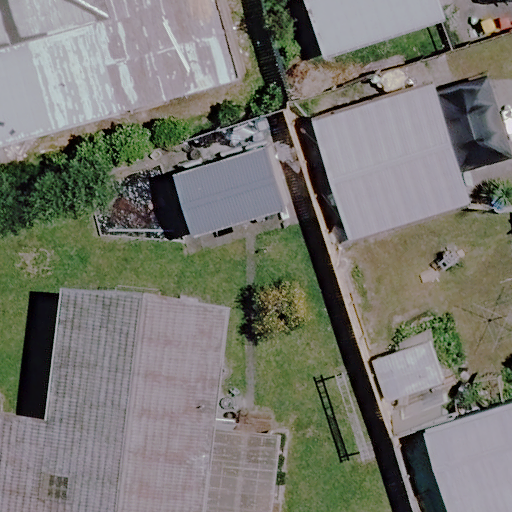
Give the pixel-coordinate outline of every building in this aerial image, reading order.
[(0,0),(0,157),(242,89),(217,0),(0,0)] [(447,22),(439,0),(302,0),(323,63),(447,22)] [(472,207),(435,85),(313,121),(349,244),(472,207)] [(286,215),(266,147),(171,175),(191,244),(286,215)] [(219,329),(60,317),(50,440),(0,436),(0,511),(277,511),(283,444),(211,439),(219,329)] [(511,511),(511,404),(423,431),(447,511),(511,511)]
